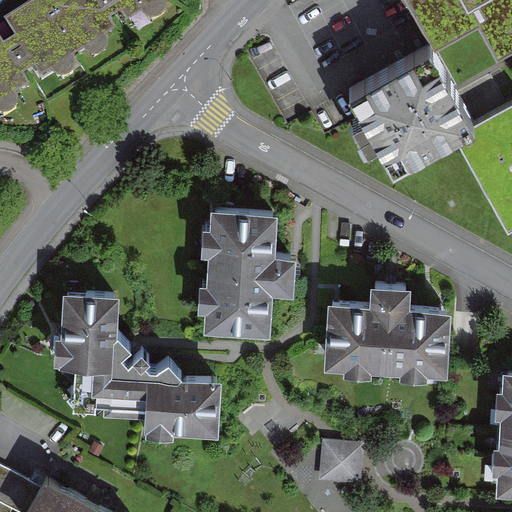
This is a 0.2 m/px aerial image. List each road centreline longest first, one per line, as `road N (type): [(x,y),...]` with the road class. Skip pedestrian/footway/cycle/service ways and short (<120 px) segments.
road 1 (residential): [(173,84),(290,161),(511,283)]
road 2 (residential): [(0,292),(57,207),(173,84)]
